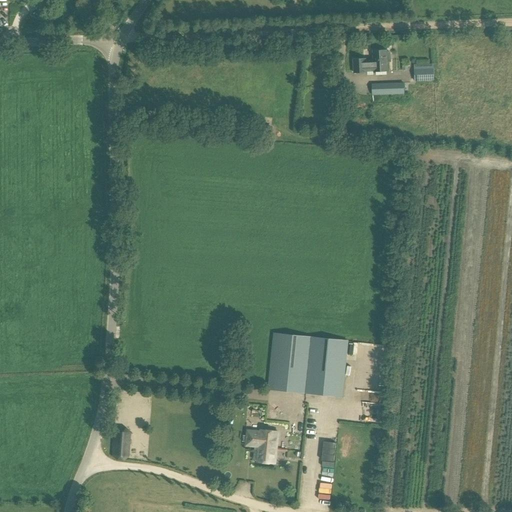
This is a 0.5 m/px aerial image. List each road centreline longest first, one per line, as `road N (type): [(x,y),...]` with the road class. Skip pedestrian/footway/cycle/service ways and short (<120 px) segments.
road 1 (unclassified): [(69,511),(104,415),(114,348),(115,43)]
road 2 (track): [(511,23),(115,43)]
road 3 (track): [(289,511),(170,474),(85,462)]
